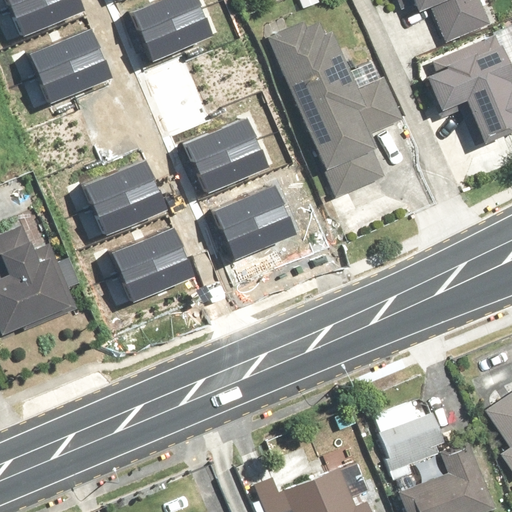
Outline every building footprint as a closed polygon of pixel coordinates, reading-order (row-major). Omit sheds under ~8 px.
[(3,0),(9,14),(43,0),(3,0)] [(43,0),(9,14),(19,38),(81,13),(75,0),(43,0)] [(169,0),(133,14),(144,40),(206,15),(199,0),(169,0)] [(471,0),(392,0),(400,20),(419,13),(434,52),(484,33),(471,0)] [(144,40),(153,64),(216,39),(206,15),(144,40)] [(318,15),(260,37),(323,202),(380,181),(364,140),(399,126),(378,72),(345,85),(318,15)] [(30,59),(40,85),(102,60),(92,34),(30,59)] [(511,110),(486,42),(411,71),(431,123),(440,120),(454,156),(511,134),(511,110)] [(40,85),(50,109),(112,84),(102,60),(40,85)] [(189,143),(199,169),(261,144),(251,118),(189,143)] [(199,169),(209,193),(271,168),(261,144),(199,169)] [(83,187),(94,213),(156,188),(146,162),(83,187)] [(214,211),(224,237),(286,212),(276,186),(214,211)] [(94,213),(104,237),(166,212),(156,188),(94,213)] [(224,237),(234,261),(296,236),(286,212),(224,237)] [(0,340),(71,313),(47,251),(31,257),(19,226),(0,233),(0,340)] [(110,256),(121,282),(183,257),(173,231),(110,256)] [(121,282),(131,306),(193,281),(183,257),(121,282)] [(491,455),(511,484),(511,392),(480,415),(503,447),(491,455)] [(394,511),(488,511),(460,440),(429,452),(438,476),(388,496),(394,511)] [(281,478),(245,492),(252,511),(352,511),(337,472),(286,492),(281,478)]
